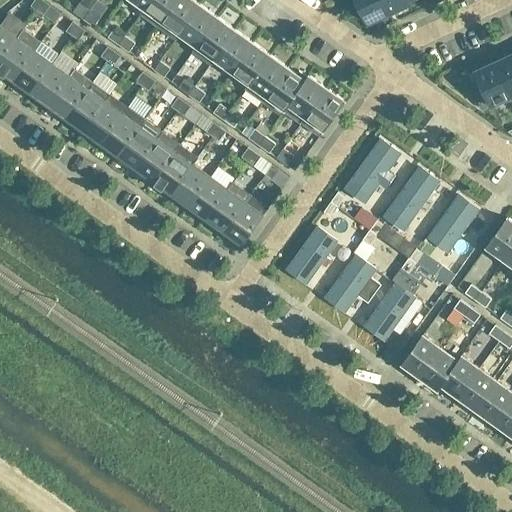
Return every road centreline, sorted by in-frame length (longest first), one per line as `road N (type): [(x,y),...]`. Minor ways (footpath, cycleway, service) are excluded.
road 1 (residential): [(228,302),(511,505)]
road 2 (residential): [(228,302),(395,73)]
road 3 (residential): [(0,138),(228,302)]
road 4 (residential): [(395,73),(511,156)]
road 5 (residential): [(503,0),(413,42),(395,73)]
road 6 (residential): [(292,0),(395,73)]
